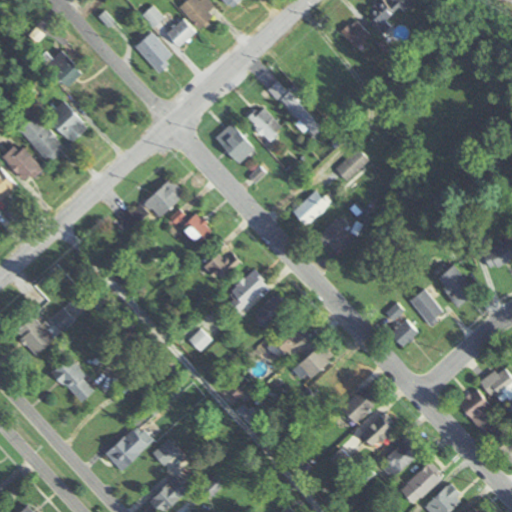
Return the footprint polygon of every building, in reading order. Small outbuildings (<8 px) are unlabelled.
[(184,0),(180,3),(195,28),(216,15),(206,0),(184,0)] [(381,0),(381,1),(399,21),(415,6),(409,0),(381,0)] [(141,14),(152,26),(162,17),(151,5),(141,14)] [(165,31),(177,46),(194,32),(183,17),(165,31)] [(355,47),(369,34),(353,17),(339,31),(355,47)] [(157,70),(172,56),(149,31),(133,45),(157,70)] [(279,99),(312,134),(320,127),(287,92),(279,99)] [(46,116),(71,141),(87,125),(62,100),(46,116)] [(268,140),(282,127),(259,103),(245,116),(268,140)] [(64,146),(33,114),(17,130),(48,161),(64,146)] [(254,147),(229,122),(214,138),(238,163),(254,147)] [(41,166),(16,141),(0,156),(26,182),(41,166)] [(334,169),(346,181),(368,159),(356,147),(334,169)] [(0,198),(14,185),(0,170),(0,198)] [(183,192),(168,177),(141,204),(156,219),(183,192)] [(306,226),(328,204),(313,190),(292,211),(306,226)] [(117,214),(124,233),(147,224),(140,205),(117,214)] [(316,235),(333,252),(358,228),(341,211),(316,235)] [(180,226),(197,244),(211,231),(194,213),(180,226)] [(511,259),(511,239),(511,238),(482,252),(490,269),(511,259)] [(239,261),(223,245),(203,267),(219,282),(239,261)] [(474,290),(448,267),(435,281),(461,305),(474,290)] [(267,284),(254,269),(223,296),(237,311),(267,284)] [(409,300),(428,324),(442,312),(423,288),(409,300)] [(264,329),(287,306),(273,292),(251,315),(264,329)] [(35,355),(54,338),(31,313),(13,330),(35,355)] [(285,355),(300,338),(288,327),(273,344),(285,355)] [(309,377),(333,356),(321,342),(297,362),(309,377)] [(67,357),(51,371),(79,402),(95,388),(67,357)] [(511,392),(511,375),(505,365),(482,380),(497,403),(511,392)] [(377,400),(363,386),(340,409),(354,423),(377,400)] [(497,447),(511,435),(473,389),(458,401),(497,447)] [(86,425),(100,440),(125,416),(110,401),(86,425)] [(372,447),(397,426),(383,411),(359,432),(372,447)] [(104,454),(121,470),(152,439),(136,422),(104,454)] [(392,478),(421,449),(407,436),(378,464),(392,478)] [(178,451),(167,439),(152,453),(163,465),(178,451)] [(399,489),(413,503),(443,475),(429,460),(399,489)] [(159,511),(164,511),(186,489),(172,476),(148,501),(159,511)] [(430,511),(445,511),(462,496),(449,482),(424,505),(430,511)]
